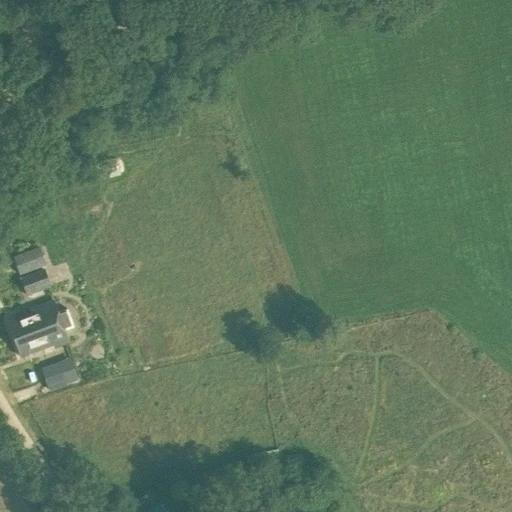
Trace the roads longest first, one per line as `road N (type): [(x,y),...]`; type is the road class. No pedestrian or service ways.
road 1 (track): [(238,0),(13,47)]
road 2 (track): [(0,402),(68,511)]
